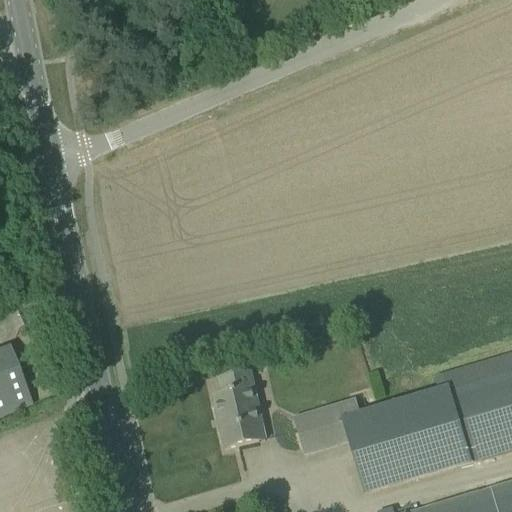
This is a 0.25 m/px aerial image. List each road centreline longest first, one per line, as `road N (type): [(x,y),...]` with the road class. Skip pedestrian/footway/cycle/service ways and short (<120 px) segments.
road 1 (unclassified): [(49,164),(440,0)]
road 2 (tertiary): [(123,511),(49,164)]
road 3 (tertiary): [(49,164),(16,0)]
